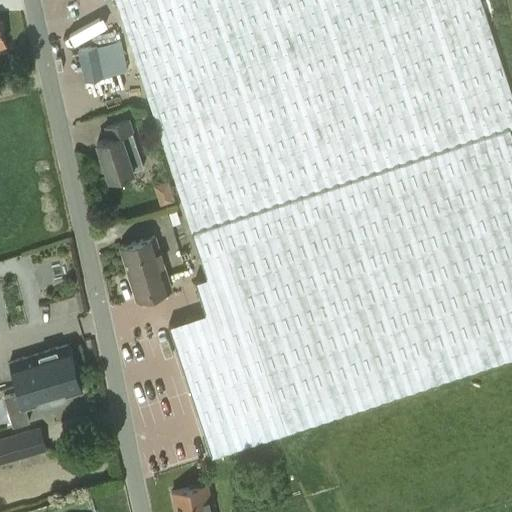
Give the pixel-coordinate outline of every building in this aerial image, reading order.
[(116,0),(205,276),(195,279),(202,304),(205,311),(169,323),(182,363),(199,420),(208,451),(274,429),(420,384),(511,355),(511,130),(510,125),(511,124),(511,92),(482,0),(116,0)] [(102,75),(127,70),(121,40),(96,45),(77,50),(84,80),(102,75)] [(96,142),(108,178),(132,170),(124,147),(135,144),(127,119),(105,126),(108,137),(96,142)] [(119,245),(134,299),(169,289),(153,235),(119,245)] [(10,361),(17,383),(74,366),(68,343),(10,361)] [(74,366),(17,383),(19,391),(4,396),(8,411),(12,425),(29,420),(25,406),(81,389),(74,366)] [(39,426),(0,437),(0,460),(46,448),(39,426)] [(171,490),(175,511),(212,511),(207,483),(171,490)]
